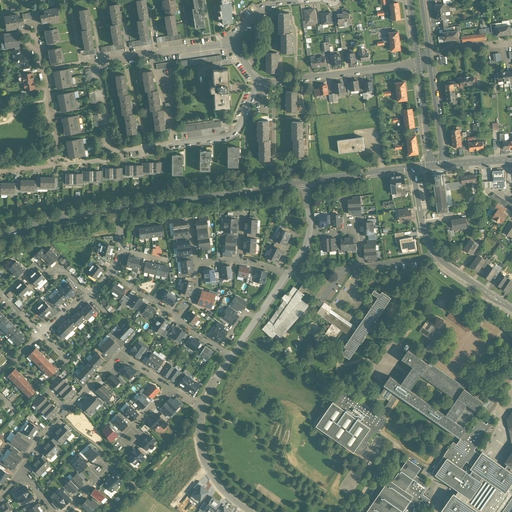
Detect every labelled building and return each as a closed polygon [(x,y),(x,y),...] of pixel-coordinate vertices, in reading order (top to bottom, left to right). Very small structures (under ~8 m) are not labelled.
[(146,7),(145,0),(140,0),(136,1),(137,7),(138,7),(140,14),(138,14),(139,20),(146,19),(148,19),(147,11),(146,11),(145,8),(146,7)] [(174,2),(170,2),(170,0),(164,0),(165,1),(162,1),(163,6),(164,7),(166,16),(174,15),(174,14),(174,11),(176,11),(176,6),(175,6),(174,2)] [(192,0),(194,8),(192,9),(195,29),(205,27),(203,16),(204,16),(203,7),(204,7),(203,0),(192,0)] [(221,0),(222,4),(219,4),(222,24),(232,23),(230,12),(231,12),(230,3),(231,3),(231,0),(221,0)] [(398,3),(390,4),(391,12),(399,11),(398,3)] [(118,4),(109,5),(110,12),(111,12),(112,18),(111,19),(112,25),(119,24),(121,24),(120,15),(119,16),(118,12),(119,12),(118,4)] [(444,4),(436,5),(434,6),(435,10),(436,10),(437,13),(445,12),(444,4)] [(57,8),(43,11),(44,15),(40,16),(40,17),(41,24),(47,23),(47,22),(49,22),(50,24),(59,22),(57,8)] [(88,9),(78,11),(79,17),(81,17),(82,24),(81,24),(82,30),(90,29),(91,29),(90,21),(89,21),(88,17),(89,17),(88,9)] [(314,9),(305,11),(306,21),(306,25),(307,25),(316,23),(314,9)] [(399,11),(391,12),(392,21),(400,19),(399,11)] [(343,14),(338,14),(339,19),(338,19),(338,21),(339,26),(352,25),(352,19),(350,20),(350,15),(347,16),(346,12),(343,12),(343,14)] [(445,12),(437,13),(437,16),(435,16),(436,20),(437,20),(441,20),(444,20),(445,19),(445,12)] [(331,13),(321,14),(323,25),(332,23),(331,13)] [(290,34),(290,14),(279,14),(280,34),(282,34),(290,34)] [(17,15),(4,17),(6,31),(16,29),(16,27),(18,27),(24,26),(23,20),(22,18),(18,19),(17,15)] [(166,16),(164,16),(165,23),(167,22),(168,29),(167,29),(168,36),(177,34),(176,26),(175,27),(174,23),(175,23),(174,15),(166,16)] [(139,20),(137,21),(138,28),(139,27),(140,34),(139,34),(140,41),(143,40),(149,39),(148,31),(147,32),(146,28),(147,28),(146,19),(139,20)] [(112,25),(110,26),(111,32),(112,32),(113,39),(112,39),(113,45),(118,44),(122,44),(121,36),(120,36),(119,32),(120,32),(119,24),(112,25)] [(509,25),(502,26),(503,35),(510,34),(510,31),(510,28),(509,25)] [(496,27),(495,27),(496,32),(496,35),(503,35),(502,26),(496,27)] [(45,31),(44,31),(45,31),(46,36),(45,36),(46,39),(47,39),(48,44),(47,44),(52,43),(59,42),(57,29),(50,30),(45,31)] [(82,30),(81,30),(82,37),(83,37),(84,43),(83,44),(84,50),(93,49),(92,41),(91,41),(90,37),(91,37),(90,29),(82,30)] [(452,32),(450,32),(451,40),(454,40),(454,41),(458,41),(458,39),(458,38),(457,31),(452,32)] [(398,32),(389,33),(391,52),(400,50),(398,32)] [(168,36),(167,36),(168,42),(182,39),(181,34),(168,36)] [(293,53),(292,34),(290,34),(282,34),(282,54),(293,53)] [(12,36),(4,37),(6,49),(19,47),(18,35),(12,36)] [(364,47),(361,47),(361,45),(356,45),(357,50),(360,50),(360,54),(367,53),(367,52),(364,52),(364,47)] [(48,50),(49,50),(50,55),(49,55),(49,58),(50,58),(51,63),(50,63),(56,62),(63,61),(60,48),(54,49),(48,50)] [(354,54),(350,54),(350,52),(346,53),(346,55),(347,63),(355,62),(354,54)] [(25,55),(21,53),(17,54),(16,56),(14,61),(18,63),(18,62),(22,63),(23,69),(30,68),(29,61),(28,61),(28,59),(29,55),(26,54),(25,55)] [(277,53),(267,53),(267,73),(277,73),(277,53)] [(367,53),(360,54),(361,55),(361,62),(369,61),(368,53),(367,53)] [(339,54),(330,55),(332,66),(340,64),(339,54)] [(324,57),(321,57),(321,58),(315,59),(316,67),(325,66),(324,57)] [(69,69),(54,72),(56,80),(70,78),(69,69)] [(226,70),(221,70),(221,71),(217,71),(217,70),(212,71),(213,86),(209,87),(210,93),(213,93),(214,108),(219,108),(224,107),(224,108),(228,108),(226,70)] [(151,71),(142,72),(145,92),(147,92),(154,91),(151,73),(151,71)] [(22,75),(23,83),(33,81),(31,74),(22,75)] [(124,75),(115,76),(118,96),(119,95),(126,94),(124,75)] [(473,76),(459,78),(459,81),(460,86),(474,84),(474,80),(473,76)] [(70,78),(56,80),(57,89),(72,86),(70,78)] [(33,81),(23,83),(25,91),(33,89),(34,89),(33,81)] [(358,81),(350,82),(350,85),(351,91),(359,90),(358,81)] [(372,82),(364,83),(365,91),(367,91),(368,93),(371,93),(371,91),(373,90),(372,82)] [(405,82),(395,83),(398,102),(407,100),(405,82)] [(342,83),(334,84),(335,94),(344,93),(342,83)] [(327,85),(319,86),(320,95),(328,94),(327,85)] [(154,91),(147,92),(150,111),(152,111),(159,110),(159,104),(160,104),(158,96),(157,96),(157,90),(154,91)] [(73,92),(58,95),(60,104),(74,101),(73,92)] [(297,92),(287,92),(287,112),(297,112),(297,92)] [(126,94),(119,95),(122,115),(124,115),(131,114),(130,108),(131,108),(130,100),(129,100),(128,94),(126,94)] [(74,101),(60,104),(61,112),(76,110),(74,101)] [(412,109),(403,110),(405,128),(414,127),(412,109)] [(159,110),(152,111),(155,131),(164,129),(163,124),(164,124),(163,115),(162,115),(161,110),(159,110)] [(131,114),(124,115),(127,135),(136,133),(135,128),(136,128),(135,119),(134,120),(133,114),(131,114)] [(77,116),(62,118),(64,127),(79,124),(77,116)] [(269,121),(258,121),(258,141),(260,141),(269,141),(269,121)] [(220,122),(180,127),(181,133),(221,127),(220,122)] [(303,122),(293,122),(293,139),(294,139),(303,139),(303,122)] [(79,124),(64,127),(65,135),(80,133),(79,124)] [(454,130),(451,131),(453,148),(458,147),(458,144),(461,144),(460,138),(459,133),(459,129),(454,130)] [(415,136),(406,137),(409,156),(418,154),(415,136)] [(363,138),(338,141),(339,153),(365,150),(363,138)] [(81,139),(66,141),(68,150),(83,147),(81,139)] [(303,139),(294,139),(294,157),(305,157),(305,139),(303,139)] [(269,141),(260,141),(260,161),(270,161),(270,141),(269,141)] [(482,142),(468,143),(469,149),(469,151),(483,150),(483,147),(482,142)] [(83,147),(68,150),(69,159),(84,156),(83,147)] [(237,148),(227,148),(227,167),(237,167),(237,148)] [(209,152),(199,152),(199,172),(209,172),(209,152)] [(182,175),(181,156),(171,156),(171,175),(182,175)] [(505,171),(493,172),(493,182),(505,181),(505,171)] [(443,174),(432,176),(438,214),(449,212),(446,189),(445,182),(444,177),(443,174)] [(404,175),(395,176),(396,184),(405,183),(404,175)] [(475,175),(464,177),(464,184),(476,182),(475,175)] [(493,182),(492,182),(493,188),(493,190),(506,189),(506,181),(493,182)] [(511,209),(511,205),(494,194),(490,197),(511,211),(511,209)] [(505,209),(498,204),(495,208),(498,210),(502,213),(505,209)] [(502,213),(498,210),(493,218),(501,223),(506,216),(502,213)] [(405,212),(400,212),(400,213),(401,220),(404,220),(405,221),(407,221),(408,220),(408,219),(411,219),(410,211),(405,212)] [(465,219),(452,220),(453,229),(467,227),(465,219)] [(199,221),(195,222),(196,229),(207,227),(206,221),(206,220),(199,221)] [(180,222),(173,223),(173,229),(186,228),(185,221),(180,222)] [(207,227),(196,229),(198,240),(208,238),(206,228),(207,228),(207,227)] [(186,228),(173,229),(174,236),(181,235),(187,234),(186,228)] [(281,229),(280,229),(277,234),(288,240),(291,234),(288,232),(281,229)] [(403,232),(395,234),(396,242),(400,242),(400,239),(404,239),(403,232)] [(288,240),(277,234),(275,240),(277,241),(282,244),(285,245),(288,240)] [(400,242),(402,254),(417,251),(415,239),(412,240),(412,237),(404,239),(400,239),(400,242)] [(208,238),(198,240),(199,247),(201,247),(209,245),(208,238)] [(226,238),(225,238),(225,246),(235,246),(235,239),(232,239),(226,238)] [(185,241),(176,242),(177,248),(189,247),(188,240),(185,241)] [(478,244),(471,240),(465,250),(472,254),(476,249),(478,244)] [(113,246),(102,243),(100,248),(112,252),(113,246)] [(273,246),(272,245),(269,251),(280,257),(283,251),(280,249),(273,246)] [(235,246),(225,246),(224,253),(231,254),(234,254),(235,246)] [(189,247),(177,248),(178,255),(187,254),(190,253),(189,247)] [(112,252),(100,248),(98,254),(110,258),(112,252)] [(41,249),(34,256),(38,260),(42,256),(45,253),(41,249)] [(45,253),(42,256),(46,261),(54,253),(49,249),(45,253)] [(280,257),(269,251),(266,257),(269,258),(274,261),(277,262),(280,257)] [(54,253),(46,261),(50,265),(58,257),(54,253)] [(478,255),(471,267),(478,272),(483,264),(486,260),(478,255)] [(15,261),(8,269),(12,273),(16,269),(20,266),(15,261)] [(151,263),(145,262),(143,272),(149,273),(151,263)] [(100,275),(103,270),(94,263),(90,268),(100,275)] [(157,264),(151,263),(149,273),(155,275),(157,264)] [(157,264),(155,275),(161,276),(163,266),(157,264)] [(16,269),(12,273),(16,277),(20,273),(24,270),(20,266),(16,269)] [(169,267),(163,266),(161,276),(167,277),(169,267)] [(230,266),(221,267),(222,272),(223,279),(231,278),(230,266)] [(495,270),(489,266),(488,269),(483,275),(490,280),(494,273),(496,271),(495,270)] [(249,269),(239,267),(237,276),(243,277),(247,278),(248,274),(249,269)] [(100,275),(90,268),(87,272),(96,280),(100,275)] [(45,279),(36,270),(32,274),(41,283),(45,279)] [(213,270),(203,271),(204,281),(214,280),(215,280),(214,273),(213,270)] [(266,272),(256,270),(255,276),(253,281),(264,284),(264,282),(265,282),(266,278),(265,278),(266,272)] [(381,281),(370,273),(368,276),(379,283),(381,281)] [(41,283),(32,274),(28,279),(32,283),(36,287),(41,283)] [(498,280),(496,283),(507,291),(509,289),(509,288),(511,283),(511,281),(502,274),(498,280)] [(74,284),(68,278),(66,280),(72,286),(74,284)] [(184,280),(182,280),(180,286),(192,289),(193,283),(190,282),(184,280)] [(27,286),(22,281),(18,285),(26,294),(31,290),(27,286)] [(115,282),(109,292),(114,295),(120,285),(115,282)] [(76,291),(68,284),(64,288),(71,295),(76,291)] [(26,294),(18,285),(14,290),(18,294),(22,298),(26,294)] [(120,285),(114,295),(119,299),(125,289),(120,285)] [(192,289),(180,286),(178,292),(181,293),(187,294),(190,295),(192,289)] [(298,291),(293,287),(288,295),(286,294),(282,299),(284,301),(270,320),(274,323),(275,324),(274,326),(275,327),(271,330),(275,334),(279,337),(284,332),(290,327),(289,326),(297,316),(298,317),(304,311),(303,310),(307,305),(300,298),(302,297),(297,293),(298,291)] [(71,295),(64,288),(60,292),(66,299),(67,300),(70,297),(71,295)] [(351,337),(341,353),(350,359),(360,343),(361,344),(366,337),(365,337),(391,298),(382,292),(381,294),(375,290),(372,293),(378,298),(356,331),(351,337)] [(60,292),(59,291),(54,295),(62,303),(66,299),(60,292)] [(177,298),(166,291),(160,299),(171,307),(175,301),(177,298)] [(208,293),(202,291),(198,305),(210,309),(214,296),(214,295),(208,293)] [(22,298),(18,294),(16,296),(22,302),(24,300),(22,298)] [(54,295),(50,299),(57,307),(62,303),(54,295)] [(142,301),(134,296),(131,300),(128,304),(136,309),(142,301)] [(121,304),(126,307),(128,304),(131,300),(127,297),(126,297),(121,304)] [(246,303),(238,297),(233,305),(238,309),(241,311),(246,303)] [(47,305),(44,302),(39,306),(48,314),(52,310),(47,305)] [(332,308),(324,303),(321,308),(320,309),(327,314),(329,312),(332,308)] [(96,311),(88,304),(84,308),(91,316),(96,311)] [(154,309),(148,305),(145,310),(142,314),(148,318),(154,309)] [(48,314),(39,306),(35,310),(43,318),(48,314)] [(231,308),(228,306),(224,311),(226,312),(227,311),(232,315),(233,313),(233,314),(234,312),(235,311),(231,308)] [(91,316),(84,308),(80,312),(86,319),(87,320),(91,316)] [(329,312),(327,314),(320,309),(317,313),(332,324),(337,317),(329,312)] [(80,312),(78,311),(74,315),(81,323),(86,319),(80,312)] [(232,315),(227,311),(226,312),(222,317),(228,321),(228,322),(232,324),(237,316),(233,314),(233,313),(232,315)] [(191,312),(186,319),(190,321),(194,324),(198,318),(191,312)] [(449,313),(446,317),(467,331),(470,327),(449,313)] [(81,323),(74,315),(70,319),(76,326),(77,327),(81,323)] [(9,321),(4,317),(1,321),(0,321),(0,327),(1,329),(5,325),(9,321)] [(163,319),(160,317),(153,328),(157,331),(156,332),(160,335),(164,330),(168,323),(166,321),(167,321),(163,319)] [(356,331),(337,317),(332,324),(341,330),(351,337),(356,331)] [(76,326),(70,319),(69,318),(64,322),(72,330),(76,326)] [(5,325),(1,329),(5,333),(9,329),(13,326),(9,321),(5,325)] [(72,330),(64,322),(60,327),(67,334),(72,330)] [(132,329),(125,322),(120,328),(128,336),(133,331),(134,330),(132,329)] [(269,322),(262,330),(272,338),(275,334),(271,330),(275,327),(274,326),(275,324),(274,323),(273,325),(269,322)] [(142,329),(134,324),(132,329),(134,330),(133,331),(138,334),(142,329)] [(332,324),(321,340),(330,346),(341,330),(332,324)] [(9,329),(5,333),(10,337),(17,330),(13,326),(9,329)] [(167,332),(167,333),(172,337),(177,329),(172,326),(167,332)] [(223,329),(218,326),(217,327),(214,332),(213,332),(209,337),(219,343),(227,332),(223,329)] [(439,329),(435,326),(430,333),(422,327),(419,332),(431,340),(420,356),(419,358),(423,360),(424,359),(425,359),(429,353),(431,355),(448,330),(441,326),(439,329)] [(60,327),(56,331),(62,337),(63,338),(67,334),(60,327)] [(128,336),(120,328),(115,333),(118,336),(123,341),(128,336)] [(177,329),(172,337),(178,341),(182,337),(184,333),(177,328),(177,329)] [(21,334),(17,330),(10,337),(14,342),(21,334)] [(115,333),(112,330),(109,333),(115,339),(118,336),(115,333)] [(62,337),(56,331),(53,334),(59,340),(62,337)] [(115,339),(109,333),(107,335),(109,337),(113,342),(116,339),(115,339)] [(21,334),(14,342),(18,346),(25,338),(21,334)] [(113,342),(109,337),(104,342),(114,351),(118,346),(113,342)] [(199,343),(192,338),(190,342),(187,346),(187,347),(194,351),(199,343)] [(114,351),(104,342),(100,347),(109,356),(114,351)] [(145,349),(136,343),(130,352),(139,359),(141,356),(145,349)] [(202,351),(199,355),(206,360),(212,352),(205,347),(202,351)] [(35,348),(28,356),(32,360),(39,353),(35,348)] [(145,349),(141,356),(144,358),(145,356),(149,351),(145,349)] [(419,358),(408,350),(402,359),(412,366),(400,384),(410,390),(420,375),(428,364),(423,360),(419,358)] [(58,355),(54,351),(50,355),(54,359),(58,355)] [(39,353),(32,360),(36,364),(44,357),(39,353)] [(99,356),(96,353),(92,357),(100,364),(104,360),(99,356)] [(157,357),(152,353),(148,358),(145,363),(151,366),(157,357)] [(44,357),(36,364),(40,368),(48,361),(44,357)] [(100,364),(92,357),(88,361),(89,362),(96,369),(96,368),(100,364)] [(163,361),(157,357),(151,366),(156,370),(159,366),(163,361)] [(48,361),(40,368),(45,373),(52,365),(48,361)] [(96,369),(89,362),(85,366),(92,374),(97,369),(96,368),(96,369)] [(465,387),(429,363),(428,364),(420,375),(456,400),(464,389),(465,387)] [(168,364),(164,370),(161,374),(167,378),(174,368),(168,364)] [(52,365),(45,373),(49,377),(53,373),(56,370),(52,365)] [(92,374),(85,366),(81,371),(88,378),(92,374)] [(128,368),(127,367),(126,368),(124,368),(124,367),(123,366),(118,371),(122,376),(123,375),(128,379),(134,374),(128,368)] [(179,372),(174,368),(167,378),(173,382),(176,377),(179,372)] [(19,373),(15,369),(7,376),(11,380),(19,373)] [(88,378),(81,371),(76,375),(79,378),(84,382),(88,378)] [(76,375),(73,372),(71,374),(77,380),(79,378),(76,375)] [(19,373),(11,380),(16,385),(23,377),(19,373)] [(116,379),(112,375),(112,374),(106,380),(113,387),(119,382),(119,381),(116,379)] [(185,375),(182,379),(178,385),(185,390),(192,380),(185,375)] [(125,383),(119,376),(116,379),(119,381),(119,382),(123,385),(125,383)] [(23,377),(16,385),(20,389),(27,381),(23,377)] [(54,383),(51,385),(52,386),(52,387),(53,388),(54,387),(56,390),(64,382),(64,380),(62,380),(60,377),(54,383)] [(400,384),(390,377),(383,386),(395,394),(394,395),(398,398),(399,396),(459,438),(465,430),(466,429),(464,427),(446,415),(410,390),(400,384)] [(198,385),(192,380),(185,390),(192,395),(196,389),(199,385),(198,385)] [(27,381),(20,389),(24,393),(32,386),(27,381)] [(69,386),(64,382),(56,390),(57,391),(58,392),(61,395),(69,386)] [(102,385),(99,388),(99,387),(95,391),(101,396),(106,402),(107,401),(110,398),(109,398),(112,395),(102,385)] [(159,391),(152,385),(145,392),(149,395),(152,398),(159,391)] [(32,386),(24,393),(28,397),(36,390),(32,386)] [(69,386),(61,395),(63,397),(63,398),(64,399),(65,399),(67,398),(74,391),(71,388),(71,386),(69,386)] [(222,402),(252,420),(260,408),(230,389),(222,402)] [(456,400),(446,415),(464,427),(475,410),(477,411),(478,412),(484,403),(483,402),(484,402),(464,389),(456,400)] [(380,415),(343,390),(334,403),(332,402),(316,426),(354,452),(354,451),(361,456),(369,444),(367,442),(374,431),(377,433),(379,434),(381,432),(379,430),(386,420),(380,415)] [(74,391),(67,398),(70,400),(76,393),(74,391)] [(140,392),(138,394),(140,396),(144,400),(147,398),(140,392)] [(37,395),(31,401),(34,404),(40,398),(37,395)] [(95,399),(91,395),(86,400),(94,408),(99,403),(95,399)] [(394,395),(380,415),(384,418),(398,398),(394,395)] [(40,398),(34,404),(39,409),(47,401),(44,398),(44,397),(43,396),(43,397),(42,396),(40,398)] [(106,402),(101,396),(98,398),(103,403),(105,404),(107,402),(107,401),(106,402)] [(144,400),(140,396),(135,402),(142,409),(145,406),(145,405),(147,403),(144,400)] [(19,398),(13,404),(15,406),(21,400),(19,398)] [(173,401),(170,398),(165,403),(174,411),(178,407),(173,401)] [(94,408),(86,400),(81,405),(86,410),(89,413),(94,408)] [(47,401),(39,409),(43,413),(51,405),(49,403),(49,402),(48,401),(47,401)] [(174,411),(165,403),(160,408),(162,409),(167,414),(169,416),(174,411)] [(51,405),(43,413),(48,418),(54,412),(56,410),(55,409),(55,408),(54,408),(51,405)] [(123,412),(122,413),(126,416),(131,421),(137,414),(129,406),(123,412)] [(89,413),(86,410),(83,412),(89,418),(92,415),(89,413)] [(54,412),(48,418),(50,420),(56,414),(54,412)] [(124,418),(118,413),(116,415),(118,417),(122,421),(124,419),(124,418)] [(156,414),(147,423),(154,429),(159,424),(163,428),(167,424),(165,423),(159,417),(156,414)] [(165,416),(162,414),(159,417),(165,423),(168,420),(165,416)] [(113,423),(115,425),(121,431),(127,425),(122,421),(118,417),(113,423)] [(511,511),(511,452),(510,456),(503,466),(483,452),(481,454),(474,450),(493,423),(489,420),(486,424),(479,419),(470,433),(465,430),(460,438),(461,438),(456,444),(453,442),(431,473),(458,491),(456,495),(453,493),(442,510),(444,511),(511,511)] [(39,429),(29,422),(25,427),(35,434),(39,429)] [(108,427),(107,425),(103,430),(103,432),(106,434),(105,434),(108,437),(107,438),(111,441),(117,435),(108,427)] [(113,427),(110,425),(108,427),(115,433),(117,431),(113,427)] [(144,425),(140,429),(144,433),(148,429),(144,425)] [(63,427),(62,426),(57,430),(66,439),(71,434),(63,427)] [(35,434),(25,427),(22,432),(27,435),(32,439),(35,434)] [(66,439),(57,430),(53,435),(55,437),(61,443),(62,443),(66,439)] [(20,438),(15,435),(11,442),(10,442),(15,445),(18,447),(24,451),(29,444),(23,440),(20,438)] [(155,442),(149,436),(147,436),(141,443),(141,445),(142,446),(148,452),(149,452),(146,450),(149,448),(150,449),(153,446),(152,444),(155,442)] [(61,443),(55,437),(53,439),(57,443),(59,445),(61,443)] [(51,441),(50,441),(46,446),(54,454),(59,449),(55,445),(51,441)] [(96,448),(90,443),(87,446),(89,448),(90,448),(94,452),(97,449),(96,448)] [(13,448),(11,446),(8,450),(11,452),(11,451),(16,454),(18,451),(17,450),(13,448)] [(54,454),(46,446),(41,450),(44,453),(48,457),(50,458),(54,454)] [(148,452),(142,446),(140,448),(145,453),(146,454),(148,452)] [(89,448),(84,454),(90,461),(97,454),(94,452),(90,448),(89,448)] [(137,450),(136,451),(134,450),(130,454),(131,455),(128,458),(134,464),(137,461),(138,462),(143,458),(142,457),(143,455),(137,450)] [(16,454),(11,451),(11,452),(8,457),(17,463),(21,457),(16,454)] [(84,459),(78,453),(76,455),(78,458),(79,458),(82,461),(84,459)] [(46,459),(43,456),(40,458),(47,464),(49,462),(46,459)] [(4,463),(9,466),(12,468),(13,469),(17,463),(8,457),(4,463)] [(40,458),(36,462),(44,471),(49,466),(47,464),(40,458)] [(82,461),(79,458),(78,458),(72,464),(80,472),(86,465),(82,461)] [(408,459),(392,481),(389,479),(387,483),(381,479),(360,510),(363,511),(421,511),(430,500),(422,495),(429,485),(416,475),(421,468),(408,459)] [(4,463),(1,461),(0,462),(0,465),(4,468),(6,470),(9,466),(4,463)] [(36,462),(31,467),(34,470),(39,475),(40,475),(44,471),(36,462)] [(1,470),(0,471),(0,482),(2,484),(8,474),(3,471),(1,470)] [(104,484),(107,488),(111,492),(114,489),(115,489),(118,487),(117,486),(121,482),(114,474),(104,484)] [(80,481),(75,476),(70,480),(78,488),(82,485),(82,483),(80,481)] [(78,488),(70,480),(65,485),(70,490),(72,492),(74,492),(78,488)] [(194,488),(196,490),(200,485),(203,487),(204,486),(199,481),(194,488)] [(104,484),(103,483),(99,487),(100,488),(103,491),(107,488),(104,484)] [(203,487),(200,485),(196,490),(190,498),(197,504),(208,491),(203,487)] [(16,493),(15,494),(19,499),(29,492),(26,487),(24,488),(16,493)] [(103,491),(100,488),(97,491),(104,496),(106,494),(103,491)] [(68,493),(65,489),(62,492),(68,498),(71,496),(68,493)] [(97,491),(95,489),(91,494),(94,496),(98,500),(100,501),(104,496),(97,491)] [(62,492),(61,490),(56,495),(65,504),(70,500),(62,492)] [(29,492),(19,499),(22,505),(24,504),(31,499),(33,498),(29,492)] [(65,504),(56,495),(52,499),(54,502),(60,508),(61,509),(65,504)] [(212,498),(208,505),(204,511),(205,511),(213,511),(219,503),(212,498)] [(91,502),(87,499),(81,505),(88,511),(90,511),(95,506),(91,502)] [(60,508),(54,502),(51,504),(54,507),(57,511),(60,508)] [(201,511),(202,511),(204,511),(208,505),(204,502),(199,510),(201,511)] [(5,504),(4,503),(0,506),(0,509),(1,511),(10,511),(5,504)]
